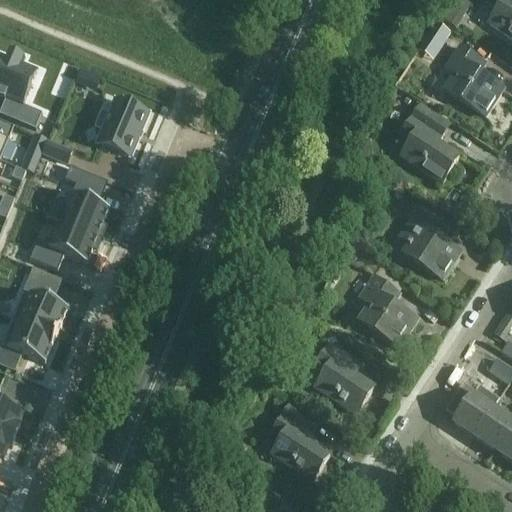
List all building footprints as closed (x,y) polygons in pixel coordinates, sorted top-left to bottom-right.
[(511,0),(490,0),(487,5),(497,12),(488,27),(511,42),(511,0)] [(441,44),(447,34),(436,27),(429,37),(441,44)] [(502,92),(476,75),(483,66),(458,50),(443,72),(454,79),(445,93),(484,119),(502,92)] [(0,59),(0,100),(5,103),(0,116),(0,118),(35,133),(42,116),(23,108),(37,74),(0,59)] [(102,113),(96,129),(103,132),(97,146),(131,160),(149,116),(116,102),(110,116),(102,113)] [(458,159),(436,144),(449,125),(421,106),(400,138),(411,145),(401,160),(441,186),(458,159)] [(0,162),(1,163),(14,130),(0,124),(0,162)] [(49,145),(44,157),(67,167),(72,155),(49,145)] [(21,171),(32,175),(36,164),(25,160),(21,171)] [(16,170),(12,180),(22,184),(26,174),(16,170)] [(71,189),(58,223),(98,240),(103,228),(99,227),(104,212),(82,203),(90,182),(64,171),(59,184),(71,189)] [(4,197),(0,207),(11,211),(14,201),(4,197)] [(0,207),(0,218),(7,221),(11,211),(0,207)] [(460,256),(439,243),(446,233),(416,214),(399,240),(409,247),(403,257),(443,283),(460,256)] [(34,245),(28,261),(29,262),(56,274),(62,258),(83,267),(89,251),(94,252),(98,240),(58,223),(48,250),(34,245)] [(417,323),(391,307),(398,297),(373,281),(358,302),(368,309),(359,323),(399,350),(417,323)] [(24,293),(12,321),(57,340),(62,328),(61,328),(68,313),(69,312),(24,293)] [(12,321),(1,349),(46,367),(46,366),(52,351),(57,340),(12,321)] [(511,363),(511,347),(507,345),(500,355),(511,363)] [(373,390),(353,377),(359,367),(330,347),(315,369),(325,375),(316,390),(355,416),(373,390)] [(507,388),(510,384),(511,381),(511,372),(496,362),(487,375),(507,388)] [(473,441),(493,411),(499,401),(479,388),(473,398),(460,390),(444,413),(457,422),(453,427),(473,441)] [(321,422),(292,404),(271,436),(281,443),(271,458),(310,484),(328,456),(308,443),(321,422)] [(0,433),(16,440),(21,429),(17,427),(22,416),(0,407),(0,433)] [(511,425),(511,424),(493,411),(473,441),(493,454),(511,425)] [(511,425),(493,454),(511,466),(511,425)] [(0,433),(0,458),(4,460),(8,449),(11,451),(16,440),(0,433)]
